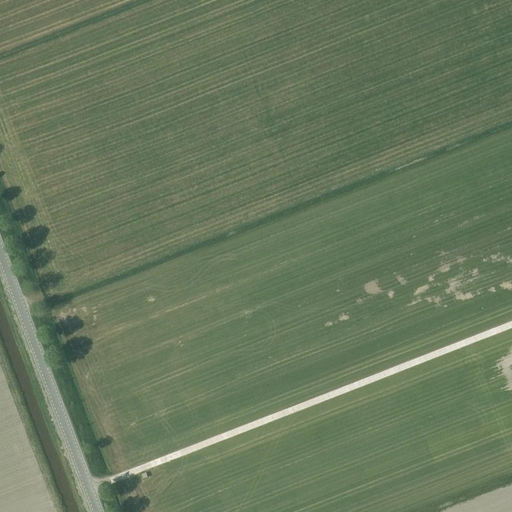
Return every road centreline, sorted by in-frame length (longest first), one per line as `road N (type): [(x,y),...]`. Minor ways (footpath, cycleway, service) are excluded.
road 1 (track): [(90,490),(511,325)]
road 2 (tertiary): [(98,511),(0,250)]
road 3 (track): [(205,0),(0,78)]
